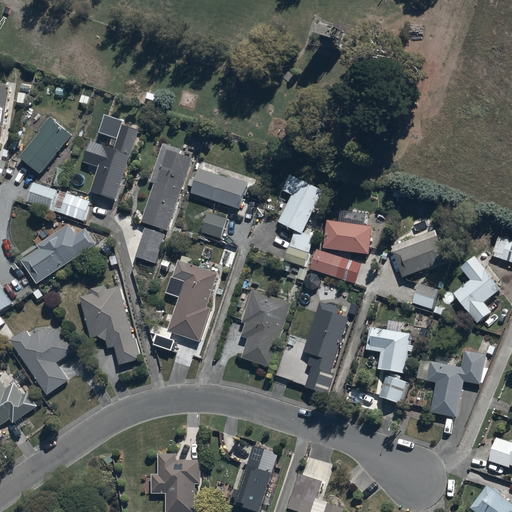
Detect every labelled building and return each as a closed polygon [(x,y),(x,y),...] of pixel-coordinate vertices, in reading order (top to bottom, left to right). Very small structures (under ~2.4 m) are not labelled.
[(10,84),(0,82),(0,143),(2,144),(4,126),(2,126),(4,108),(7,108),(10,84)] [(71,86),(66,98),(77,102),(78,100),(88,104),(91,96),(80,92),(81,90),(71,86)] [(73,138),(53,120),(22,155),(41,173),(73,138)] [(116,199),(139,130),(123,124),(123,126),(112,122),(110,131),(107,130),(102,144),(91,140),(84,161),(99,166),(91,191),(116,199)] [(168,229),(193,157),(178,152),(179,149),(164,144),(152,180),(157,181),(143,221),(168,229)] [(200,167),(192,192),(240,208),(249,183),(200,167)] [(285,190),(293,194),(280,221),(296,228),(286,258),(305,264),(314,235),(303,231),(324,189),(292,173),(285,190)] [(57,190),(35,182),(34,182),(27,200),(50,209),(57,190)] [(91,202),(60,190),(53,209),(84,220),(91,202)] [(203,231),(204,231),(221,237),(228,219),(210,212),(203,231)] [(328,218),(324,246),(369,251),(373,224),(328,218)] [(21,257),(39,282),(97,243),(87,227),(77,234),(69,223),(39,244),(42,247),(34,253),(32,250),(21,257)] [(165,234),(146,228),(137,255),(156,262),(165,234)] [(437,228),(392,245),(403,276),(448,259),(437,228)] [(511,240),(498,236),(492,254),(511,260),(511,240)] [(238,247),(228,243),(224,254),(227,255),(224,262),(232,265),(238,247)] [(343,257),(318,248),(311,267),(336,276),(343,257)] [(472,279),(455,292),(479,322),(493,310),(486,302),(502,288),(476,256),(462,267),(472,279)] [(175,277),(185,280),(168,330),(201,341),(213,307),(208,305),(219,273),(180,260),(175,277)] [(0,309),(11,303),(0,283),(0,309)] [(420,284),(414,302),(433,308),(439,291),(420,284)] [(93,337),(101,335),(107,339),(109,347),(115,345),(120,363),(142,357),(136,335),(133,336),(120,285),(107,288),(106,285),(92,288),(93,292),(83,295),(93,337)] [(269,365),(292,303),(253,289),(243,319),(248,320),(243,333),(250,335),(243,356),(269,365)] [(340,307),(320,301),(305,350),(312,352),(308,364),(313,366),(307,386),(329,392),(335,371),(331,370),(348,315),(338,312),(340,307)] [(388,328),(370,326),(367,348),(381,349),(379,369),(406,372),(409,352),(414,352),(415,345),(410,345),(411,333),(401,332),(402,322),(389,320),(388,328)] [(26,331),(12,340),(48,394),(70,380),(58,361),(74,350),(60,328),(49,335),(48,334),(48,333),(47,333),(46,332),(45,332),(44,331),(43,331),(42,331),(41,330),(40,330),(39,330),(38,330),(38,331),(37,331),(36,331),(35,331),(35,332),(34,332),(33,332),(33,333),(32,333),(32,334),(31,334),(30,335),(30,336),(29,337),(26,331)] [(462,366),(431,361),(428,378),(437,380),(432,410),(459,414),(465,381),(482,384),(487,354),(477,352),(477,347),(468,346),(467,351),(465,351),(462,366)] [(400,402),(408,382),(388,374),(380,394),(400,402)] [(0,376),(0,424),(12,417),(15,422),(40,406),(31,392),(25,395),(16,381),(7,387),(0,376)] [(511,442),(497,437),(489,459),(510,467),(511,463),(511,442)] [(261,511),(279,451),(255,444),(237,503),(261,511)] [(201,483),(201,460),(181,460),(181,457),(177,457),(177,453),(159,453),(160,473),(153,473),(153,492),(167,492),(167,511),(195,511),(195,483),(201,483)] [(342,511),(345,505),(319,497),(324,483),(327,484),(334,463),(306,455),(290,506),(308,511),(342,511)] [(511,511),(511,501),(489,484),(472,506),(479,511),(511,511)]
